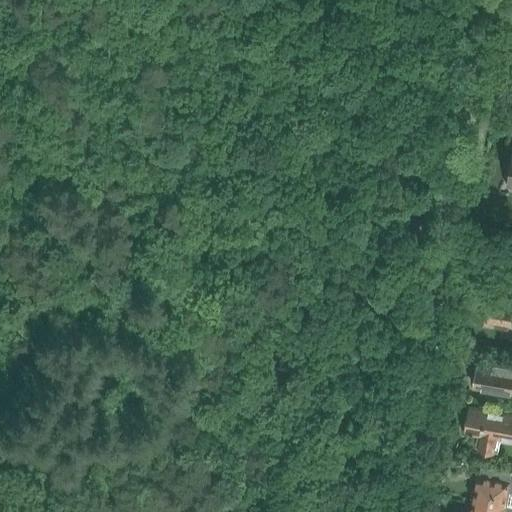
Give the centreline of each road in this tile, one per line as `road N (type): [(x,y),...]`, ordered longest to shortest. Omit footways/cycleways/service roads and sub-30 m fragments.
road 1 (unknown): [(330,511),(425,0)]
road 2 (unclassified): [(407,511),(446,232)]
road 3 (unclassified): [(446,232),(489,0)]
